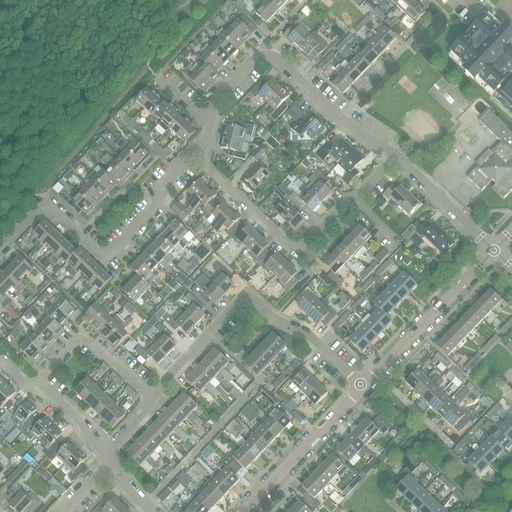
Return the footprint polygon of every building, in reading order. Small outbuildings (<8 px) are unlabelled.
[(245,0),(246,1),(246,0),(248,0),(254,4),(259,9),(255,14),(260,18),(266,24),(275,14),(260,0),(245,0)] [(260,0),(275,14),(284,5),(278,0),(260,0)] [(365,4),(373,12),(377,8),(369,0),(365,4)] [(402,0),(396,6),(405,15),(416,4),(411,0),(402,0)] [(416,4),(405,15),(415,24),(425,13),(416,4)] [(377,8),(373,12),(381,19),(385,15),(377,8)] [(255,14),(251,18),(255,22),(260,18),(255,14)] [(459,45),(452,53),(459,60),(467,67),(466,69),(464,71),(470,76),(475,82),(477,80),(479,78),(486,86),(494,93),(496,91),(511,74),(511,29),(508,25),(506,27),(504,29),(502,26),(499,24),(494,19),(489,14),(487,15),(485,17),(484,19),(467,37),(459,45)] [(368,15),(361,22),(365,26),(372,19),(368,15)] [(235,24),(231,29),(245,42),(252,34),(245,27),(249,24),(245,20),(241,23),(234,16),(231,20),(235,24)] [(384,22),(392,29),(395,26),(388,19),(384,22)] [(290,39),(299,48),(309,38),(309,37),(304,32),(307,29),(299,21),(284,36),(288,41),(290,39)] [(365,26),(361,22),(353,30),(357,34),(365,26)] [(395,26),(392,29),(399,36),(403,33),(395,26)] [(222,29),(218,33),(237,50),(245,42),(231,29),(227,33),(222,29)] [(384,29),(376,37),(387,48),(395,39),(384,29)] [(337,35),(337,36),(341,40),(342,39),(346,35),(342,30),(337,35)] [(309,38),(299,48),(308,56),(307,58),(312,63),(322,52),(328,46),(314,32),(309,37),(309,38)] [(371,42),(367,47),(378,57),(387,48),(376,37),(376,38),(370,32),(366,37),(371,42)] [(220,39),(215,44),(230,58),(237,50),(218,33),(216,35),(220,39)] [(350,34),(343,41),(347,45),(354,37),(350,34)] [(347,45),(343,41),(335,49),(340,53),(347,45)] [(193,42),(189,46),(192,50),(197,45),(193,42)] [(207,44),(204,48),(222,66),(230,58),(215,44),(212,48),(207,44)] [(353,51),(358,56),(369,66),(378,57),(367,47),(363,51),(357,47),(353,51)] [(201,60),(205,64),(214,73),(215,73),(222,66),(204,48),(201,51),(205,55),(201,60)] [(186,49),(182,53),(186,57),(190,53),(186,49)] [(333,53),(325,60),(329,64),(329,63),(336,56),(333,53)] [(358,56),(350,65),(360,75),(369,66),(358,56)] [(329,64),(325,60),(318,68),(324,73),(332,66),(329,63),(329,64)] [(196,63),(192,67),(211,85),(220,77),(215,73),(214,73),(205,64),(201,68),(196,63)] [(335,70),(340,75),(351,85),(360,75),(350,65),(345,70),(340,65),(335,70)] [(211,85),(192,67),(190,70),(189,71),(194,75),(190,79),(204,93),(211,85)] [(504,94),(511,84),(511,74),(496,91),(501,97),(504,94)] [(351,85),(340,75),(331,84),(342,94),(351,85)] [(259,95),(268,104),(282,89),(273,80),(268,86),(262,81),(250,93),(256,99),(259,95)] [(282,89),(268,104),(273,109),(268,114),(275,121),(288,108),(284,104),(291,97),(282,89)] [(136,101),(143,109),(157,96),(153,92),(151,94),(147,90),(136,101)] [(143,109),(151,117),(164,103),(162,105),(158,101),(160,99),(157,96),(143,109)] [(157,118),(161,122),(174,109),(170,105),(168,107),(164,103),(151,117),(155,120),(157,118)] [(288,114),(293,119),(301,110),(296,105),(288,114)] [(161,122),(158,125),(166,132),(169,129),(180,118),(175,114),(177,112),(174,109),(161,122)] [(511,133),(507,129),(508,128),(490,111),(489,110),(479,121),(500,142),(466,178),(481,191),(492,180),(496,184),(492,189),(503,199),(511,189),(511,133)] [(119,116),(129,125),(133,121),(123,112),(119,116)] [(169,129),(177,137),(190,124),(186,120),(184,122),(180,118),(169,129)] [(291,129),(302,139),(307,134),(312,140),(316,136),(318,137),(326,129),(315,119),(312,121),(308,118),(303,123),(300,120),(291,129)] [(129,125),(137,132),(141,128),(133,121),(129,125)] [(190,124),(177,137),(180,141),(177,145),(181,149),(184,145),(195,134),(190,129),(192,126),(190,124)] [(227,126),(224,138),(243,142),(245,135),(252,137),(254,127),(242,124),(241,129),(227,126)] [(137,132),(145,140),(149,136),(141,128),(137,132)] [(149,136),(145,140),(150,144),(153,140),(149,136)] [(266,143),(274,150),(280,144),(272,136),(266,143)] [(122,138),(118,143),(141,164),(149,156),(135,143),(132,146),(122,138)] [(243,142),(224,138),(221,148),(235,152),(233,158),(245,161),(247,155),(240,153),(243,142)] [(329,156),(339,165),(353,151),(342,140),(334,149),(329,144),(317,156),(323,162),(329,156)] [(124,154),(119,159),(134,172),(141,164),(118,143),(115,145),(124,154)] [(154,150),(160,155),(164,151),(164,150),(158,145),(154,150)] [(164,151),(160,155),(165,159),(172,152),(167,147),(164,150),(164,151)] [(252,158),(257,162),(266,153),(261,148),(252,158)] [(353,151),(339,165),(348,174),(342,180),(348,185),(359,174),(354,169),(363,160),(353,151)] [(107,153),(102,158),(107,163),(126,180),(134,172),(119,159),(116,162),(107,153)] [(110,169),(105,174),(115,185),(118,188),(126,180),(107,163),(102,158),(100,160),(110,169)] [(302,163),(306,168),(312,164),(308,160),(307,159),(302,163)] [(234,167),(240,168),(242,161),(235,160),(234,167)] [(244,179),(255,190),(270,175),(259,164),(244,179)] [(316,188),(312,193),(322,203),(331,193),(324,187),(329,181),(318,170),(318,171),(315,168),(312,171),(315,174),(308,181),(316,188)] [(70,170),(63,177),(68,181),(74,174),(70,170)] [(93,171),(90,174),(109,193),(115,185),(105,174),(102,171),(98,176),(93,171)] [(91,183),(87,187),(102,200),(109,193),(90,174),(87,178),(91,183)] [(186,203),(190,207),(206,190),(202,185),(204,184),(200,180),(188,192),(192,197),(186,203)] [(288,190),(285,194),(289,198),(301,209),(305,204),(313,212),(322,203),(312,193),(304,185),(299,190),(307,198),(303,202),(294,193),(292,194),(288,190)] [(383,195),(387,199),(389,197),(408,215),(419,204),(400,186),(396,189),(392,185),(383,195)] [(78,187),(75,191),(94,208),(102,200),(87,187),(83,191),(78,187)] [(289,198),(285,194),(278,187),(273,192),(284,202),(275,212),(295,231),(304,221),(296,213),(301,209),(289,198)] [(202,210),(206,214),(217,203),(213,199),(216,196),(212,192),(211,194),(206,190),(190,207),(194,210),(200,204),(204,208),(202,210)] [(94,208),(75,191),(72,194),(76,198),(72,203),(74,205),(71,208),(79,215),(82,212),(86,216),(94,208)] [(375,203),(380,207),(381,208),(387,202),(381,196),(375,203)] [(171,210),(179,218),(185,212),(186,210),(178,202),(171,210)] [(210,226),(214,230),(230,213),(226,209),(228,207),(224,203),(220,207),(217,203),(206,214),(210,218),(212,216),(216,220),(210,226)] [(226,235),(229,238),(241,225),(237,222),(240,219),(236,215),(235,217),(230,213),(214,230),(218,233),(223,227),(228,231),(226,235)] [(174,221),(166,229),(185,247),(188,244),(183,239),(188,234),(174,221)] [(193,229),(198,234),(204,227),(199,222),(193,229)] [(33,245),(36,248),(53,230),(45,223),(34,234),(39,239),(33,245)] [(416,232),(421,237),(422,236),(442,255),(453,243),(433,224),(430,227),(425,223),(416,232)] [(242,245),(247,249),(259,237),(249,227),(246,230),(241,225),(229,238),(239,247),(242,245)] [(359,227),(350,237),(365,250),(366,252),(370,248),(365,243),(370,237),(359,227)] [(166,229),(159,237),(173,250),(178,255),(182,250),(185,247),(166,229)] [(46,245),(50,249),(61,238),(53,230),(36,248),(39,252),(44,247),(46,245)] [(412,241),(418,247),(423,242),(417,236),(412,241)] [(159,237),(151,245),(171,263),(173,260),(168,255),(173,250),(159,237)] [(249,256),(258,266),(270,253),(266,249),(269,246),(259,237),(247,249),(251,254),(249,256)] [(341,246),(352,256),(356,260),(365,250),(350,237),(341,246)] [(51,263),(52,264),(68,245),(61,238),(50,249),(54,254),(52,255),(52,256),(48,260),(46,259),(41,264),(45,269),(51,263)] [(192,254),(201,262),(203,260),(210,252),(203,245),(202,244),(192,254)] [(65,264),(68,261),(76,253),(68,245),(52,264),(55,267),(59,262),(60,262),(61,260),(65,264)] [(151,245),(144,252),(158,265),(163,261),(168,265),(171,263),(151,245)] [(341,246),(333,255),(343,266),(352,256),(341,246)] [(373,258),(379,263),(388,254),(382,249),(373,258)] [(67,273),(69,275),(87,257),(79,250),(76,253),(68,261),(72,266),(70,268),(71,268),(66,272),(67,273)] [(144,252),(137,260),(156,278),(158,276),(153,271),(158,265),(144,252)] [(270,272),(275,277),(287,264),(277,254),(275,257),(270,253),(258,266),(268,275),(270,272)] [(343,266),(333,255),(324,265),(331,272),(328,276),(340,288),(344,283),(335,275),(343,266)] [(79,273),(84,277),(95,266),(87,257),(69,275),(73,278),(73,279),(77,274),(78,274),(79,273)] [(20,258),(12,266),(23,277),(27,273),(30,275),(35,279),(38,276),(33,271),(20,258)] [(190,263),(195,269),(200,263),(194,258),(190,263)] [(137,260),(129,268),(136,275),(143,282),(148,286),(152,282),(153,281),(158,285),(161,282),(156,278),(137,260)] [(375,261),(366,270),(370,274),(379,265),(375,261)] [(387,261),(381,267),(385,271),(391,265),(387,261)] [(219,279),(214,284),(214,285),(225,295),(234,285),(230,281),(234,277),(230,274),(219,263),(214,268),(219,273),(216,276),(219,279)] [(287,264),(275,277),(280,281),(277,284),(287,293),(299,281),(294,276),(297,273),(287,264)] [(12,266),(4,273),(22,291),(26,288),(21,283),(19,281),(23,277),(12,266)] [(82,287),(86,291),(103,273),(95,266),(84,277),(88,281),(86,283),(82,287)] [(385,271),(381,267),(375,273),(379,277),(385,271)] [(370,274),(366,270),(360,277),(364,281),(370,274)] [(245,271),(240,276),(245,280),(249,275),(245,271)] [(323,272),(318,276),(323,281),(328,276),(323,272)] [(4,273),(0,277),(0,283),(9,292),(12,288),(15,290),(19,294),(22,291),(4,273)] [(103,273),(86,291),(88,294),(92,290),(93,290),(95,288),(99,292),(111,281),(103,273)] [(404,274),(396,282),(409,293),(416,286),(404,274)] [(136,275),(128,283),(148,301),(150,302),(153,299),(147,292),(150,288),(143,282),(136,275)] [(175,280),(182,286),(187,281),(180,275),(175,280)] [(373,276),(367,283),(371,287),(377,280),(373,276)] [(214,285),(214,284),(211,281),(207,285),(203,284),(200,288),(197,285),(193,290),(208,304),(212,300),(216,304),(225,295),(214,285)] [(170,288),(176,293),(181,287),(176,282),(170,288)] [(396,282),(389,289),(401,301),(409,293),(396,282)] [(0,283),(0,298),(8,307),(8,306),(11,303),(7,299),(4,296),(9,292),(0,283)] [(37,288),(41,292),(46,287),(43,283),(37,288)] [(148,301),(128,283),(121,291),(135,304),(140,299),(148,305),(151,303),(150,302),(148,301)] [(371,287),(367,283),(360,289),(364,293),(371,287)] [(297,307),(308,317),(319,304),(315,300),(317,297),(310,290),(307,287),(296,300),(300,304),(297,307)] [(166,288),(162,292),(167,297),(171,293),(166,288)] [(389,289),(381,297),(394,309),(401,301),(389,289)] [(74,290),(70,295),(74,299),(79,294),(74,290)] [(490,291),(481,300),(492,310),(500,301),(490,291)] [(189,311),(185,315),(196,325),(205,316),(201,312),(204,308),(201,304),(189,293),(185,298),(190,303),(186,307),(189,311)] [(173,297),(171,299),(175,303),(177,301),(180,299),(176,295),(173,297)] [(26,301),(25,302),(28,305),(29,304),(30,304),(33,300),(30,296),(26,300),(26,301)] [(363,296),(356,303),(360,307),(367,300),(363,296)] [(79,297),(75,301),(83,308),(87,304),(79,297)] [(346,297),(338,305),(342,310),(351,301),(346,297)] [(373,305),(379,310),(386,317),(394,309),(381,297),(373,305)] [(61,298),(53,306),(68,320),(76,312),(61,298)] [(118,304),(122,308),(127,303),(123,299),(118,304)] [(319,304),(308,317),(317,326),(320,323),(325,328),(336,315),(327,306),(329,304),(324,299),(322,302),(319,304)] [(271,300),(268,303),(273,307),(274,308),(278,302),(275,300),(271,300)] [(481,300),(472,309),(483,319),(492,310),(481,300)] [(83,320),(90,327),(108,309),(112,305),(108,302),(101,311),(96,306),(83,320)] [(360,307),(356,303),(351,309),(354,313),(360,307)] [(46,314),(49,318),(50,317),(60,328),(61,327),(68,320),(53,306),(46,314)] [(132,307),(127,312),(131,316),(136,310),(132,307)] [(90,327),(98,335),(112,321),(112,320),(108,317),(112,312),(108,309),(90,327)] [(155,314),(154,315),(159,320),(165,314),(160,309),(155,314)] [(472,309),(463,319),(474,329),(483,319),(472,309)] [(379,310),(372,318),(384,330),(391,322),(386,317),(379,310)] [(347,312),(341,319),(345,322),(351,316),(347,312)] [(98,335),(106,342),(124,323),(125,322),(117,315),(112,320),(112,321),(98,335)] [(196,325),(185,315),(177,324),(168,315),(164,320),(175,331),(179,327),(187,335),(196,325)] [(50,317),(49,318),(42,325),(57,339),(64,331),(61,327),(60,328),(50,317)] [(124,323),(106,342),(114,350),(128,335),(123,331),(132,321),(129,318),(125,323),(125,322),(124,323)] [(372,318),(364,326),(376,337),(384,330),(372,318)] [(345,322),(341,319),(331,329),(335,332),(345,322)] [(463,319),(454,328),(465,338),(474,329),(463,319)] [(161,340),(156,345),(167,356),(176,346),(168,338),(172,335),(160,324),(156,328),(161,333),(158,337),(161,340)] [(510,328),(506,324),(499,332),(502,336),(510,328)] [(42,325),(35,333),(49,347),(57,339),(42,325)] [(364,326),(356,334),(369,345),(376,337),(364,326)] [(454,328),(445,337),(456,347),(465,338),(454,328)] [(35,333),(27,341),(42,355),(49,347),(35,333)] [(273,334),(265,342),(279,354),(286,347),(273,334)] [(369,345),(356,334),(349,341),(361,353),(369,345)] [(496,335),(488,343),(492,346),(500,338),(496,335)] [(456,347),(445,337),(436,347),(447,357),(456,347)] [(139,345),(135,350),(146,361),(150,357),(158,365),(167,356),(156,345),(153,342),(151,340),(146,346),(151,351),(148,354),(139,345)] [(42,355),(27,341),(20,349),(34,363),(42,355)] [(265,342),(259,349),(271,362),(279,354),(265,342)] [(492,346),(488,343),(481,350),(485,354),(492,346)] [(259,349),(252,356),(265,368),(271,362),(259,349)] [(215,350),(208,358),(231,381),(234,378),(223,369),(229,363),(215,350)] [(434,357),(441,363),(444,360),(438,353),(434,357)] [(471,361),(471,362),(474,365),(481,357),(478,354),(471,361)] [(265,368),(252,356),(244,364),(257,376),(265,368)] [(208,358),(201,365),(214,379),(219,374),(229,383),(241,394),(244,392),(231,381),(208,358)] [(444,360),(441,363),(447,369),(450,365),(444,360)] [(296,361),(291,366),(295,370),(300,365),(296,361)] [(474,365),(471,362),(463,369),(467,373),(471,368),(474,365)] [(100,367),(106,372),(109,368),(103,363),(100,367)] [(201,365),(194,372),(217,396),(220,393),(209,384),(214,379),(201,365)] [(295,370),(291,366),(286,371),(290,375),(295,370)] [(450,372),(456,378),(460,374),(453,368),(450,372)] [(291,383),(300,391),(311,379),(303,371),(291,383)] [(405,383),(414,391),(426,379),(417,371),(405,383)] [(217,396),(194,372),(187,380),(200,393),(205,388),(215,398),(217,396)] [(110,376),(115,381),(119,378),(114,373),(110,376)] [(460,374),(456,378),(462,384),(466,381),(460,374)] [(283,375),(277,381),(281,385),(286,379),(283,375)] [(414,391),(422,399),(434,387),(441,380),(440,379),(436,376),(430,383),(426,379),(414,391)] [(119,378),(115,381),(121,386),(124,382),(119,378)] [(75,393),(84,401),(95,387),(87,379),(75,393)] [(300,391),(307,398),(319,386),(311,379),(300,391)] [(422,399),(429,406),(441,394),(437,390),(444,383),(441,380),(434,387),(422,399)] [(281,385),(277,381),(272,386),(276,390),(281,385)] [(437,414),(445,421),(457,409),(471,393),(472,393),(476,390),(469,383),(465,387),(466,388),(456,399),(458,401),(454,406),(449,401),(437,414)] [(0,419),(10,410),(13,406),(8,402),(16,394),(7,385),(0,391),(0,419)] [(125,390),(130,395),(134,392),(128,386),(125,390)] [(319,386),(307,398),(312,403),(309,406),(314,412),(320,406),(318,404),(327,394),(319,386)] [(84,401),(91,408),(103,394),(95,387),(84,401)] [(260,393),(259,394),(274,408),(279,403),(264,389),(260,393)] [(476,390),(472,393),(478,399),(481,395),(476,390)] [(134,392),(130,395),(136,400),(139,397),(134,392)] [(278,396),(287,405),(288,404),(291,401),(282,392),(278,396)] [(91,408),(98,415),(111,402),(103,394),(91,408)] [(184,394),(176,402),(200,425),(202,422),(192,413),(197,407),(184,394)] [(429,406),(437,414),(449,401),(441,394),(429,406)] [(287,405),(284,408),(287,411),(294,404),(290,401),(288,404),(287,405)] [(14,426),(22,434),(31,425),(27,421),(37,410),(28,402),(14,416),(19,421),(14,426)] [(98,415),(105,422),(117,408),(111,402),(98,415)] [(176,402),(170,409),(183,422),(187,418),(198,427),(200,425),(176,402)] [(278,411),(271,419),(283,431),(291,423),(283,415),(287,411),(284,408),(279,403),(275,408),(278,411)] [(498,404),(492,410),(495,413),(501,407),(498,404)] [(249,405),(244,409),(255,419),(259,415),(249,405)] [(117,408),(105,422),(112,428),(125,415),(117,408)] [(457,409),(445,421),(452,428),(453,428),(459,433),(470,422),(467,418),(471,414),(466,408),(461,413),(457,409)] [(170,409),(163,417),(186,440),(188,437),(178,427),(183,422),(170,409)] [(255,419),(244,409),(240,413),(251,423),(255,419)] [(295,411),(291,415),(302,425),(307,420),(296,410),(295,411)] [(495,413),(492,410),(485,416),(489,420),(495,413)] [(163,417),(155,425),(169,437),(173,432),(184,442),(186,440),(163,417)] [(31,425),(22,434),(27,438),(30,441),(35,436),(40,441),(54,426),(45,418),(35,428),(31,425)] [(271,419),(263,427),(275,439),(283,431),(271,419)] [(234,420),(229,425),(240,435),(244,430),(234,420)] [(367,420),(359,427),(371,439),(379,432),(383,436),(388,431),(377,420),(372,425),(367,420)] [(511,429),(506,424),(499,431),(511,443),(511,442),(511,429)] [(155,425),(148,432),(172,455),(174,452),(164,442),(169,437),(155,425)] [(240,435),(229,425),(225,429),(236,439),(240,435)] [(481,428),(477,425),(471,431),(474,435),(481,428)] [(54,426),(40,441),(44,446),(42,448),(45,451),(43,454),(47,458),(56,449),(52,445),(62,434),(54,426)] [(263,427),(256,435),(268,446),(275,439),(263,427)] [(359,427),(351,435),(364,447),(371,439),(359,427)] [(499,431),(491,439),(503,450),(504,451),(506,448),(509,450),(511,446),(511,444),(511,443),(499,431)] [(148,432),(140,440),(154,452),(159,447),(169,457),(172,455),(148,432)] [(13,434),(8,438),(12,442),(17,438),(13,434)] [(256,435),(248,443),(260,454),(268,446),(256,435)] [(351,435),(344,443),(356,455),(361,459),(368,451),(364,447),(351,435)] [(467,435),(462,440),(466,444),(471,438),(467,435)] [(198,437),(194,442),(197,446),(199,443),(202,441),(198,437)] [(491,439),(484,446),(495,457),(496,458),(504,451),(491,439)] [(140,440),(134,447),(157,470),(160,467),(150,457),(154,452),(140,440)] [(466,444),(462,440),(455,447),(459,451),(466,444)] [(56,457),(65,465),(79,450),(70,442),(60,452),(56,449),(47,458),(52,462),(56,457)] [(248,443),(241,450),(253,462),(260,454),(248,443)] [(356,455),(344,443),(336,451),(349,463),(356,455)] [(391,445),(385,452),(390,456),(396,449),(391,445)] [(209,446),(205,450),(210,456),(214,451),(209,446)] [(484,446),(476,454),(489,466),(496,458),(495,457),(484,446)] [(157,470),(134,447),(127,454),(140,467),(145,462),(155,472),(157,470)] [(79,450),(65,465),(73,473),(68,478),(73,482),(81,473),(77,468),(87,458),(79,450)] [(229,455),(225,459),(235,469),(240,465),(245,470),(253,462),(241,450),(233,458),(229,455)] [(390,456),(385,452),(380,459),(383,462),(384,463),(390,456)] [(489,466),(476,454),(468,463),(480,475),(489,466)] [(332,455),(325,463),(337,475),(340,478),(347,470),(344,467),(332,455)] [(223,473),(218,477),(231,489),(239,481),(231,474),(235,469),(225,459),(220,463),(216,467),(223,473)] [(370,466),(375,471),(381,466),(375,460),(370,466)] [(423,465),(429,471),(433,467),(426,461),(423,465)] [(13,487),(8,492),(11,495),(8,498),(13,502),(9,506),(15,511),(22,511),(24,510),(26,511),(32,511),(41,503),(31,492),(28,495),(16,484),(31,468),(25,463),(7,481),(13,487)] [(197,463),(193,467),(203,477),(207,473),(197,463)] [(325,463),(317,471),(329,483),(337,475),(325,463)] [(362,472),(366,476),(372,469),(368,465),(362,472)] [(169,466),(165,471),(169,475),(172,471),(173,470),(169,466)] [(203,477),(193,467),(188,472),(199,482),(203,477)] [(433,467),(429,471),(435,477),(439,473),(433,467)] [(43,468),(38,473),(47,482),(52,477),(43,468)] [(401,484),(395,489),(404,498),(416,485),(411,481),(414,477),(411,474),(412,474),(406,468),(396,479),(401,484)] [(317,471),(310,479),(322,491),(329,483),(317,471)] [(181,475),(175,481),(180,486),(180,485),(184,489),(192,482),(183,473),(181,475)] [(438,480),(445,486),(448,482),(442,476),(438,480)] [(211,485),(223,497),(231,489),(218,477),(215,481),(211,478),(208,482),(211,485)] [(310,495),(305,499),(316,510),(320,505),(314,499),(322,491),(310,479),(302,487),(310,495)] [(354,479),(348,486),(352,490),(358,483),(354,479)] [(175,481),(168,489),(173,493),(180,486),(175,481)] [(207,489),(204,493),(216,505),(223,497),(211,485),(208,482),(204,486),(207,489)] [(448,482),(445,486),(451,492),(454,488),(448,482)] [(60,485),(55,490),(61,497),(66,491),(60,485)] [(416,485),(404,498),(412,505),(424,493),(416,485)] [(352,490),(348,486),(342,492),(346,496),(352,490)] [(168,489),(158,499),(162,503),(172,493),(168,489)] [(454,495),(460,501),(464,497),(458,491),(454,495)] [(196,493),(192,497),(194,498),(207,511),(208,511),(216,505),(204,493),(200,497),(196,493)] [(424,493),(412,505),(419,511),(431,500),(424,493)] [(333,501),(337,505),(344,499),(340,494),(333,501)] [(464,497),(460,501),(466,507),(470,503),(464,497)] [(207,511),(194,498),(186,506),(189,508),(188,509),(192,511),(207,511)] [(116,511),(123,506),(115,499),(106,508),(101,504),(93,511),(116,511)] [(299,502),(292,510),(293,511),(313,511),(316,510),(305,499),(301,504),(299,502)] [(431,500),(419,511),(434,511),(440,507),(431,500)]
